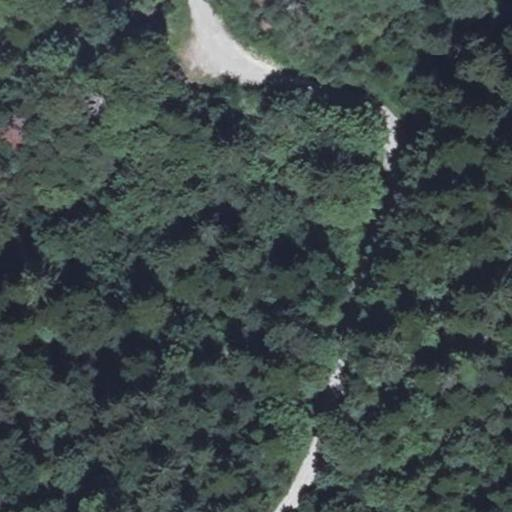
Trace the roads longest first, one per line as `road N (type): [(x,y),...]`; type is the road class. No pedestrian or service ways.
road 1 (unclassified): [(261,511),(314,451),(399,157),(388,113),(222,55),(199,0)]
road 2 (track): [(314,451),(511,254)]
